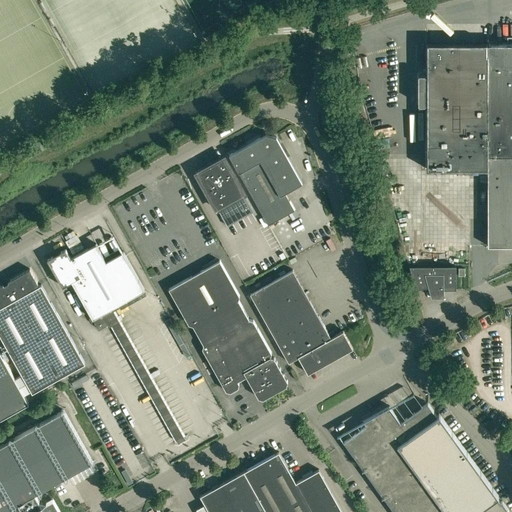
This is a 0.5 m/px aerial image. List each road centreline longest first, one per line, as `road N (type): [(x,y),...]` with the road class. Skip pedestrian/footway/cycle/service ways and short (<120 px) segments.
road 1 (unclassified): [(0,256),(252,114),(280,109),(304,119)]
road 2 (unclassified): [(108,511),(387,355)]
road 3 (unclassified): [(304,119),(387,355)]
road 4 (unclassified): [(387,355),(511,289)]
